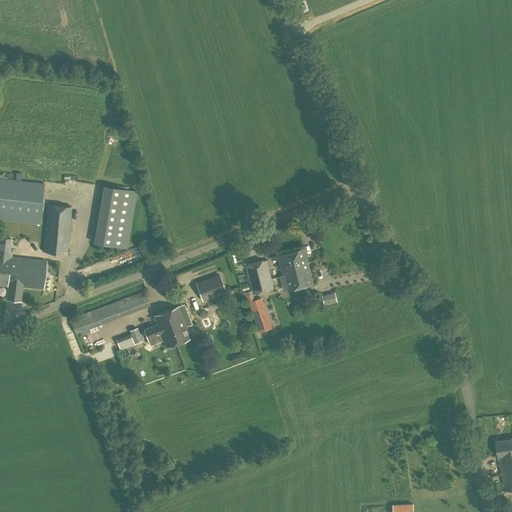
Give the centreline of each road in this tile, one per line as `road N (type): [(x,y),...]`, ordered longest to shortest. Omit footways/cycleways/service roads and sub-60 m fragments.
road 1 (unclassified): [(0,327),(358,189)]
road 2 (unclassified): [(358,189),(453,345),(490,511)]
road 3 (unclassified): [(282,0),(358,189)]
